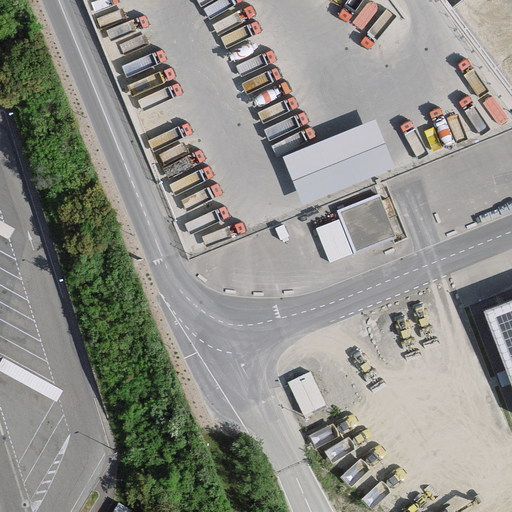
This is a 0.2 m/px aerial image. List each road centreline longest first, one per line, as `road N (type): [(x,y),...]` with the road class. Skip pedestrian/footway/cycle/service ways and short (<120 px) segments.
road 1 (unknown): [(425,0),(441,45),(427,93),(395,118),(311,144),(293,185),(294,227),(331,303)]
road 2 (unclassified): [(60,0),(174,280),(214,318)]
road 3 (unclassified): [(511,232),(309,311),(256,324),(214,318)]
